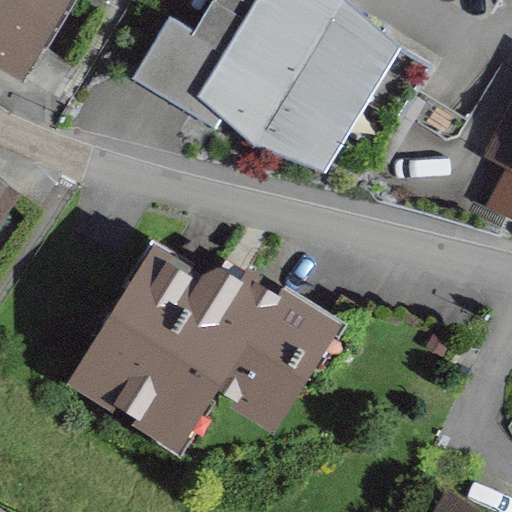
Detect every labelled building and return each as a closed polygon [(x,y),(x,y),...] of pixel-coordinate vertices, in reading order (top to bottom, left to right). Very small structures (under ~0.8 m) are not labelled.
[(0,0),(0,67),(23,81),(70,0),(0,0)] [(133,79),(214,128),(221,116),(255,145),(324,171),(343,140),(373,158),(430,64),(400,46),(347,0),(212,0),(193,32),(170,18),(133,79)] [(511,104),(485,154),(511,169),(511,104)] [(0,219),(21,192),(0,175),(0,219)] [(221,265),(202,274),(156,244),(65,384),(112,413),(117,405),(135,417),(131,424),(179,454),(220,392),(233,400),(230,406),(272,434),(342,326),(282,287),(277,293),(259,282),(263,275),(249,266),(241,278),(221,265)] [(486,511),(447,487),(431,511),(486,511)]
